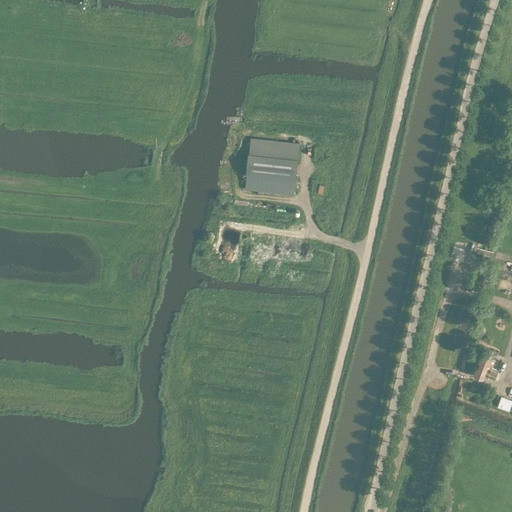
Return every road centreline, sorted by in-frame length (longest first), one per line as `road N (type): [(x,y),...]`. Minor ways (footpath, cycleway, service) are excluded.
road 1 (unclassified): [(371,511),(495,0)]
road 2 (unclassified): [(302,511),(426,0)]
road 3 (track): [(203,0),(188,93),(116,267),(132,330),(129,371)]
